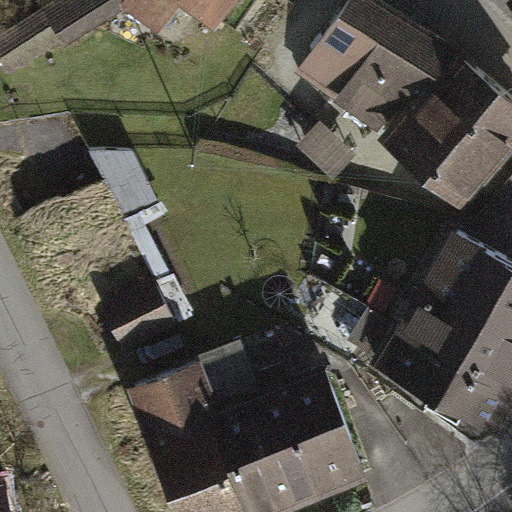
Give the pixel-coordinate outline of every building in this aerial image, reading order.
[(57,0),(0,36),(0,47),(12,67),(62,34),(66,39),(126,1),(124,0),(57,0)] [(228,0),(127,0),(126,1),(167,30),(187,2),(214,21),(228,0)] [(511,93),(449,41),(380,0),(349,0),(305,65),(380,119),(409,87),(426,100),(396,136),(463,192),(511,133),(511,93)] [(363,156),(328,126),(306,151),(341,181),(363,156)] [(141,156),(97,156),(127,213),(165,208),(141,156)] [(511,386),(511,254),(461,226),(404,327),(511,386)] [(182,331),(159,287),(106,314),(128,358),(182,331)] [(511,396),(511,386),(404,327),(398,318),(371,304),(352,337),(378,353),(376,356),(436,390),(429,402),(454,414),(460,404),(496,424),(511,396)] [(240,343),(197,360),(217,409),(247,397),(242,386),(252,382),(257,394),(260,392),(240,343)] [(217,409),(197,360),(136,384),(186,511),(248,511),(209,412),(217,409)] [(247,397),(217,409),(209,412),(248,511),(252,511),(364,467),(325,367),(260,392),(257,394),(252,382),(242,386),(247,397)] [(11,511),(6,482),(0,482),(0,511),(11,511)]
